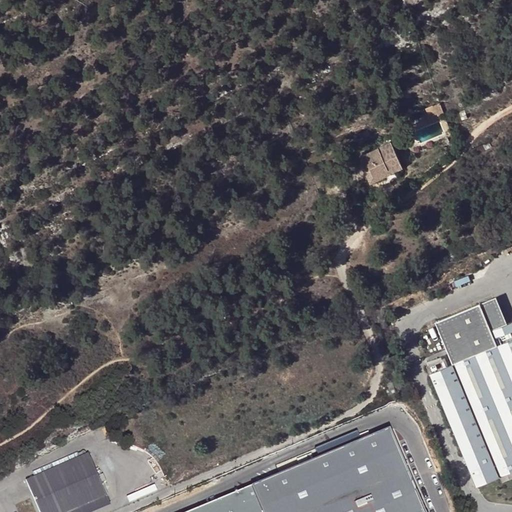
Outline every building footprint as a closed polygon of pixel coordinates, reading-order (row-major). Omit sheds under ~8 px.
[(439,104),(426,109),(430,118),(443,113),(439,104)] [(389,139),(391,143),(397,157),(405,154),(396,135),(389,139)] [(371,181),(402,167),(397,157),(391,143),(365,154),(360,156),(364,165),(369,163),(373,174),(369,176),(371,181)] [(369,163),(364,165),(369,176),(373,174),(369,163)] [(310,170),(317,186),(325,182),(318,166),(310,170)] [(511,321),(510,323),(498,296),(438,321),(449,347),(455,364),(432,372),(479,485),(511,471),(511,321)] [(362,440),(190,511),(424,511),(389,428),(385,430),(383,427),(375,430),(376,434),(371,436),(362,440)] [(360,435),(362,440),(371,436),(368,431),(360,435)] [(88,453),(60,465),(25,480),(39,511),(67,511),(106,495),(88,453)] [(106,495),(67,511),(94,511),(110,505),(106,495)]
